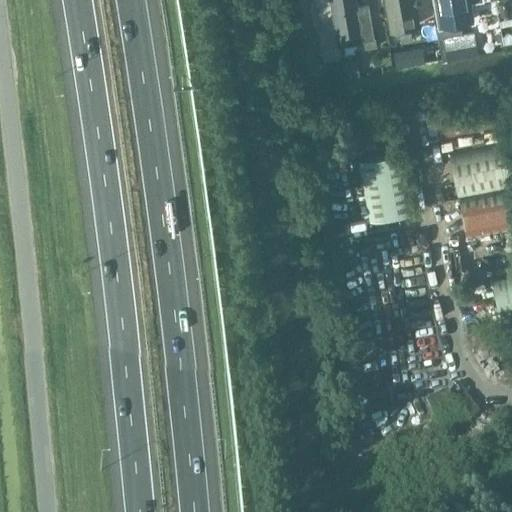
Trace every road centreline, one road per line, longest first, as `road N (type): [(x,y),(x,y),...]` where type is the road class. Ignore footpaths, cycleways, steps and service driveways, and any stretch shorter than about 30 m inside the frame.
road 1 (motorway): [(77,0),(125,330),(141,511)]
road 2 (motorway): [(194,511),(130,0)]
road 3 (unclassified): [(48,511),(0,47)]
road 4 (unclassified): [(511,406),(503,413),(461,367),(432,211)]
